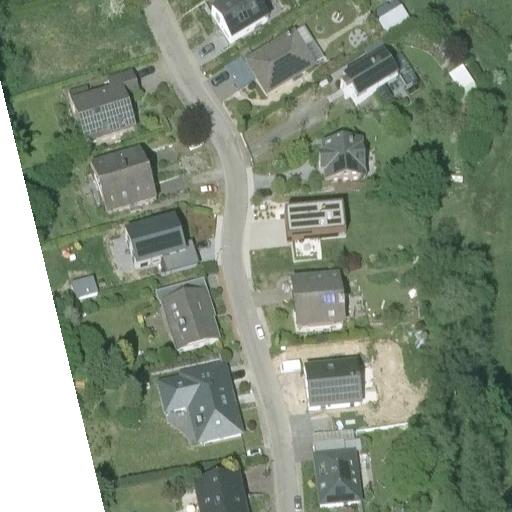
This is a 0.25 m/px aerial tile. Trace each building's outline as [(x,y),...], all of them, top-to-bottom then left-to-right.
[(250,0),(236,0),(210,16),(230,49),(267,26),(250,0)] [(276,0),(281,10),(303,0),(276,0)] [(401,17),(378,32),(385,44),(409,29),(401,17)] [(294,33),(244,64),(267,101),(317,70),(294,33)] [(380,59),(341,83),(345,88),(339,92),(345,101),(349,98),(355,108),(395,83),(380,59)] [(110,89),(71,101),(86,147),(138,130),(128,98),(140,94),(133,70),(107,79),(110,89)] [(364,144),(321,148),(322,159),(319,159),(321,176),(324,176),(325,185),(367,181),(364,144)] [(141,151),(90,167),(107,220),(157,204),(141,151)] [(342,215),(285,221),(288,247),(344,242),(342,215)] [(173,225),(121,241),(132,277),(161,268),(185,260),(182,251),(173,225)] [(185,260),(161,268),(166,281),(199,271),(191,248),(182,251),(185,260)] [(341,279),(291,285),(297,335),(347,330),(341,279)] [(156,298),(160,309),(207,295),(203,284),(156,298)] [(92,286),(70,293),(75,309),(97,302),(92,286)] [(207,295),(160,309),(175,359),(219,345),(212,324),(215,323),(207,295)] [(328,354),(330,368),(356,365),(354,351),(328,354)] [(330,368),(305,371),(310,414),(361,408),(356,365),(330,368)] [(178,384),(156,390),(164,422),(186,416),(195,450),(244,437),(225,367),(177,380),(178,384)] [(314,446),(316,460),(345,456),(343,442),(314,446)] [(316,460),(313,460),(319,511),(363,507),(356,455),(345,456),(316,460)] [(196,511),(246,511),(240,481),(192,491),(196,511)]
